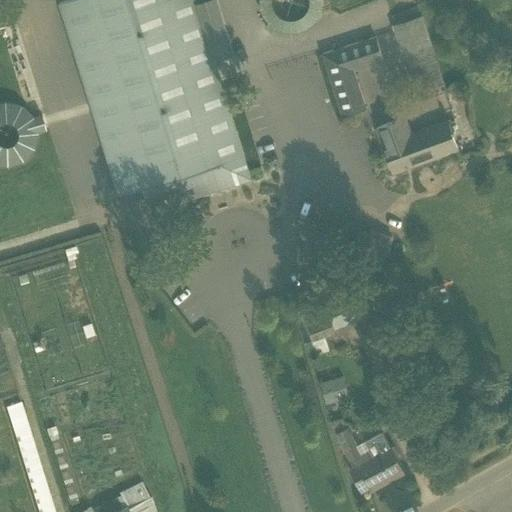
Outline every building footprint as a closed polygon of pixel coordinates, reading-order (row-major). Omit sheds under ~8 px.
[(214,60),(197,2),(195,0),(68,0),(60,3),(119,195),(145,187),(152,209),(250,178),(214,60)] [(262,0),(262,26),(318,28),(318,0),(262,0)] [(393,24),(418,99),(448,88),(423,14),(393,24)] [(384,59),(376,35),(323,51),(343,116),(368,108),(356,68),(384,59)] [(0,158),(33,165),(44,110),(0,101),(0,158)] [(448,121),(413,133),(407,116),(376,126),(382,144),(382,145),(393,174),(458,149),(448,121)] [(388,250),(365,240),(358,258),(381,267),(388,250)] [(335,333),(334,330),(371,316),(363,291),(327,304),(302,314),(313,341),(335,333)] [(320,382),(326,404),(350,397),(344,375),(320,382)] [(55,511),(21,401),(8,405),(6,406),(8,409),(40,511),(55,511)] [(367,440),(371,448),(361,453),(356,444),(357,444),(348,428),(337,434),(345,450),(344,450),(354,468),(350,470),(362,491),(369,487),(371,491),(404,473),(396,458),(399,456),(394,446),(390,447),(387,440),(382,432),(367,440)] [(157,511),(152,495),(113,511),(92,511),(90,508),(82,511),(157,511)]
